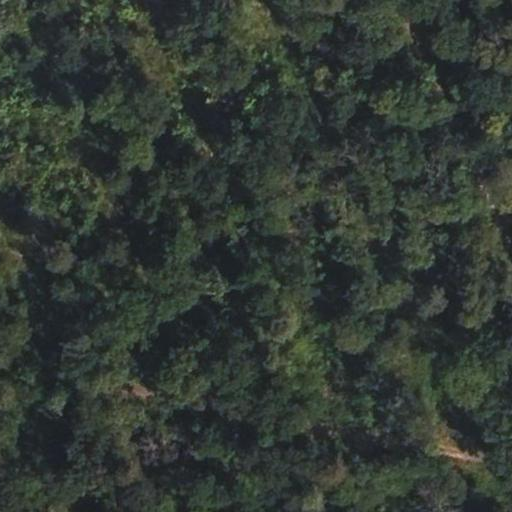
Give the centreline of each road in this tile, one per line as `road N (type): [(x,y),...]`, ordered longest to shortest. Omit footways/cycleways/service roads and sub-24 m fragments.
road 1 (track): [(0,365),(511,459)]
road 2 (track): [(511,251),(393,0)]
